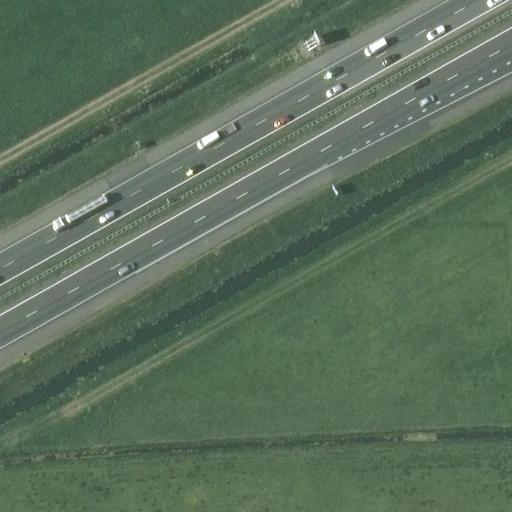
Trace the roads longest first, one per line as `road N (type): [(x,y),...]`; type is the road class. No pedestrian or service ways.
road 1 (motorway): [(0,333),(511,45)]
road 2 (motorway): [(478,0),(0,268)]
road 3 (unclassified): [(0,161),(287,0)]
